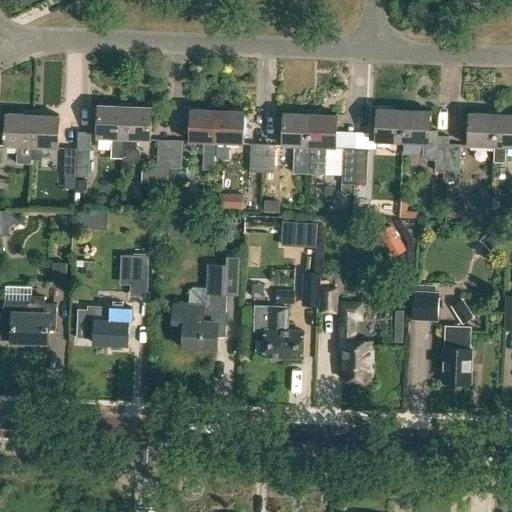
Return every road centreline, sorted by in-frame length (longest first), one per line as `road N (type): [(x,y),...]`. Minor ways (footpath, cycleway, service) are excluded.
road 1 (residential): [(376,47),(74,37),(7,49)]
road 2 (tertiary): [(511,444),(150,428)]
road 3 (tertiary): [(150,428),(0,424)]
road 4 (residential): [(511,54),(376,47)]
